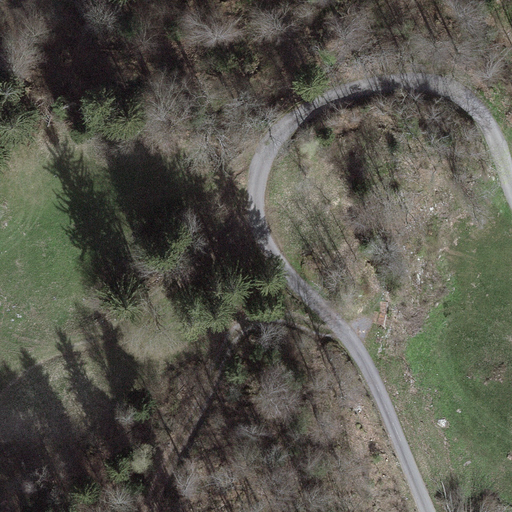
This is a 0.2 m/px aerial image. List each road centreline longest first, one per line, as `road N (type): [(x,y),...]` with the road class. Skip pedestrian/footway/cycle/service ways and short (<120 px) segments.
road 1 (unclassified): [(430,511),(361,356),(264,242),(256,215),(260,167),(287,119),(315,101),(352,86),(420,80),(448,89),(491,128),(511,186)]
road 2 (track): [(0,387),(42,358),(116,330),(255,191)]
road 3 (track): [(146,511),(230,341),(251,321),(300,320),(343,331)]
